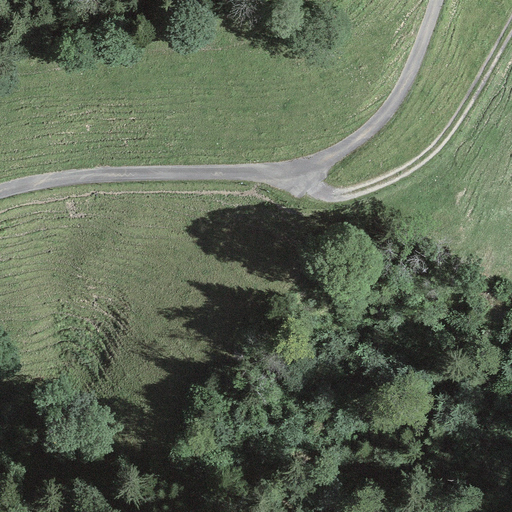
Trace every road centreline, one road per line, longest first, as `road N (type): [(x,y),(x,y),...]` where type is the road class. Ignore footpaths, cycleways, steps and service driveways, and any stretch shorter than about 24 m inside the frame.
road 1 (track): [(437,0),(391,106),(312,163),(98,172),(0,185)]
road 2 (track): [(288,168),(340,195),(418,161),(451,126),(511,22)]
